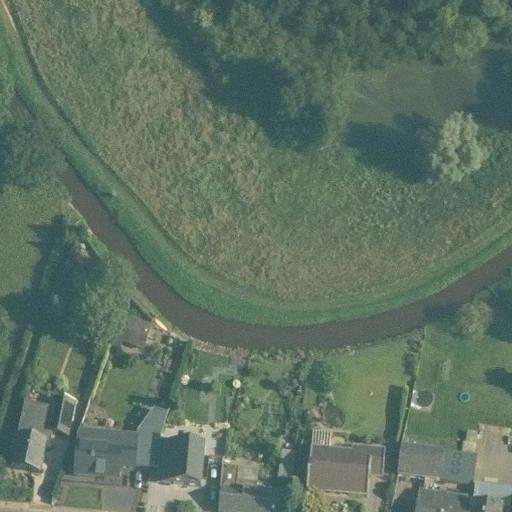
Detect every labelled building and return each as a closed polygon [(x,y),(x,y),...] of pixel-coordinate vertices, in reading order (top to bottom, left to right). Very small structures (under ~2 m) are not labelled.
[(123,326),(118,341),(142,349),(147,334),(123,326)] [(19,433),(16,433),(12,452),(16,453),(13,469),(39,475),(43,455),(45,447),(49,447),(52,436),(69,440),(77,405),(54,400),(52,410),(25,405),(19,433)] [(137,438),(79,432),(75,477),(97,479),(97,477),(104,478),(104,480),(118,481),(119,468),(135,470),(136,450),(137,438)] [(367,498),(369,481),(381,482),(384,451),(352,448),(352,454),(330,451),(331,436),(311,434),(306,493),(340,496),(340,492),(348,493),(348,496),(367,498)] [(200,488),(204,448),(176,446),(175,458),(161,457),(158,484),(200,488)] [(473,457),(402,446),(397,477),(439,483),(469,488),(473,457)] [(281,453),(277,482),(291,484),(295,455),(281,453)] [(218,511),(279,511),(282,495),(257,492),(258,485),(237,484),(239,469),(222,467),(218,511)] [(501,511),(502,509),(474,505),(474,500),(439,495),(419,493),(416,511),(501,511)]
